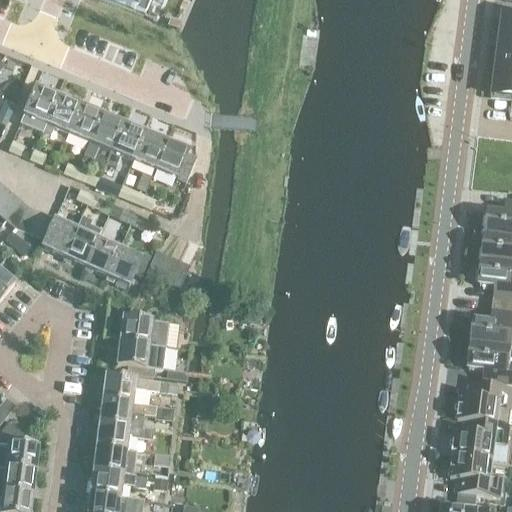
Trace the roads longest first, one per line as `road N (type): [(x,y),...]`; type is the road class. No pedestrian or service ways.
road 1 (tertiary): [(407,511),(472,0)]
road 2 (residential): [(189,232),(204,135),(194,108),(37,47)]
road 3 (residential): [(0,356),(41,306),(63,314),(48,404)]
